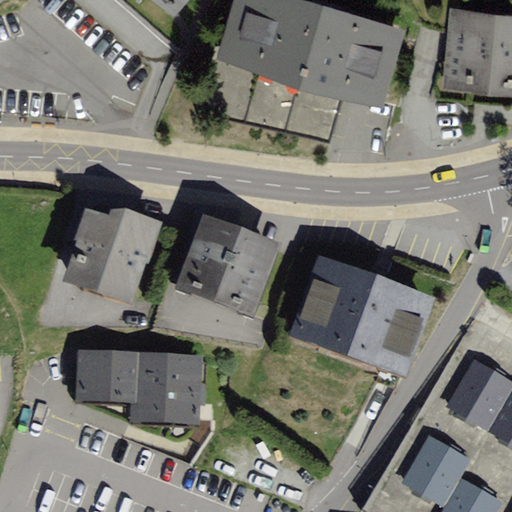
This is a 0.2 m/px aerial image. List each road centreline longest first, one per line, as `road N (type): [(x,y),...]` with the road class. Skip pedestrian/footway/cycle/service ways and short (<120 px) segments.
road 1 (residential): [(0,157),(319,191),(386,193),(485,175)]
road 2 (residential): [(485,175),(482,265),(438,352),(328,511)]
